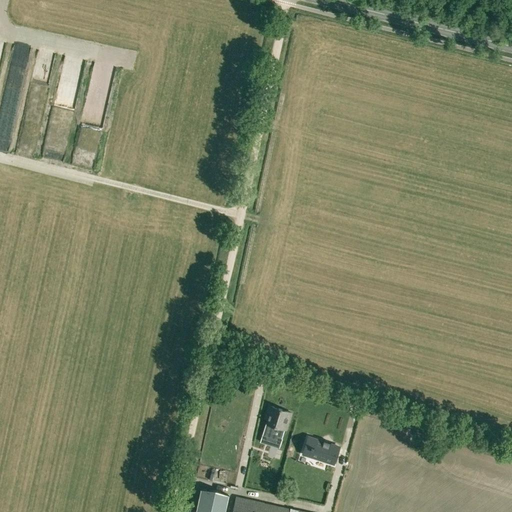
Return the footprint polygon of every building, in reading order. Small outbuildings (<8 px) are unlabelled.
[(272,407),(269,406),(265,418),(268,419),(261,443),(278,448),(281,438),(280,438),(283,429),(286,430),(291,413),(288,412),(288,411),(272,407)] [(333,464),(339,447),(330,444),(331,443),(330,442),(330,444),(324,442),(324,441),(324,440),(323,441),(314,439),(312,446),(311,445),(310,449),(311,449),(309,456),(333,464)] [(284,455),(292,457),(297,443),(288,440),(284,455)] [(221,472),(244,477),(250,450),(234,446),(230,464),(223,463),(221,472)] [(283,491),(283,474),(251,473),(250,490),(283,491)] [(201,489),(195,511),(225,511),(229,495),(201,489)] [(232,511),(306,511),(236,496),(232,511)]
